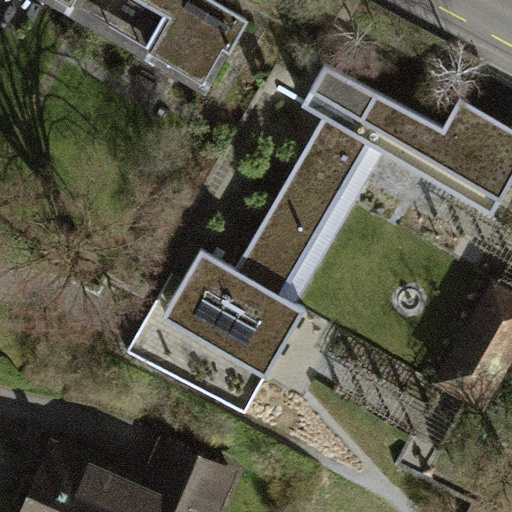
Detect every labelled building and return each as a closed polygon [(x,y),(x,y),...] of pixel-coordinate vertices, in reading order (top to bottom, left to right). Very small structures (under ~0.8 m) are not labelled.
[(63,0),(73,5),(75,0),(118,0),(104,25),(203,83),(225,46),(231,49),(249,19),(216,0),(63,0)] [(377,150),(506,221),(511,209),(511,132),(470,110),(452,142),(326,73),(305,111),(321,120),(236,274),(292,304),(377,150)] [(236,274),(210,260),(172,329),(277,387),(315,317),(292,304),(236,274)] [(511,380),(511,292),(498,286),(447,385),(497,411),(511,380)] [(228,511),(244,475),(165,442),(149,480),(61,443),(32,511),(228,511)]
